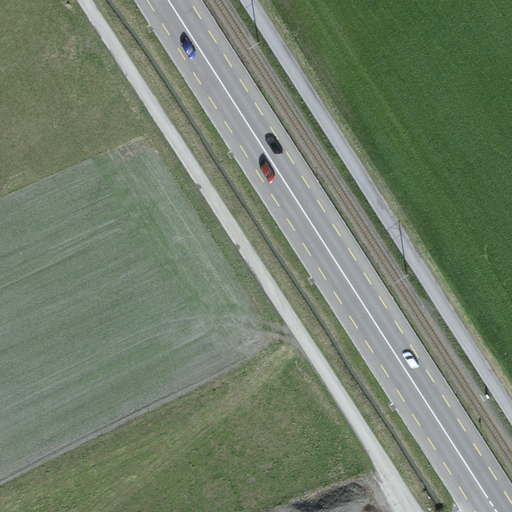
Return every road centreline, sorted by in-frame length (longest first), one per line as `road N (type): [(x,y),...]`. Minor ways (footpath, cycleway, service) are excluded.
road 1 (unclassified): [(85,0),(416,511)]
road 2 (primary): [(167,0),(496,511)]
road 3 (unclassified): [(511,408),(250,0)]
